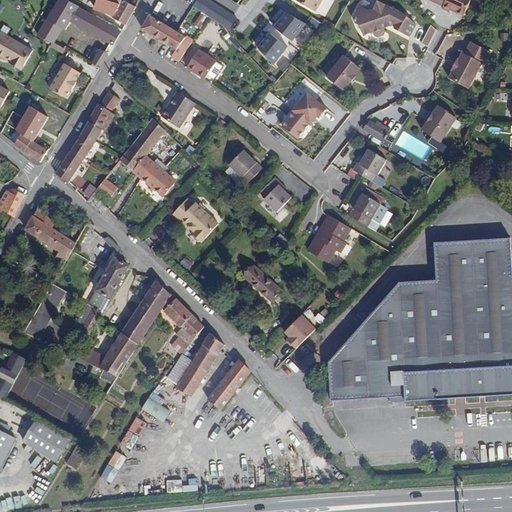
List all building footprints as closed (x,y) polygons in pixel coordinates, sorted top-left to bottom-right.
[(68,0),(59,0),(48,19),(64,28),(67,30),(71,21),(115,45),(124,30),(98,16),(96,17),(81,8),(81,7),(68,0)] [(107,0),(99,0),(97,9),(115,15),(113,19),(126,26),(127,26),(137,8),(135,7),(124,1),(121,4),(116,3),(107,0)] [(209,0),(205,0),(199,9),(208,15),(222,24),(227,16),(226,10),(209,0)] [(295,0),(315,11),(321,0),(295,0)] [(465,9),(469,0),(444,0),(444,2),(451,5),(452,3),(465,9)] [(369,11),(358,6),(353,17),(356,24),(359,26),(363,36),(373,32),(374,35),(378,37),(383,35),(384,31),(383,28),(385,27),(389,19),(394,21),(393,25),(394,29),(409,37),(415,24),(402,13),(377,1),(373,10),(369,11)] [(304,27),(284,12),(272,27),(292,42),(304,27)] [(176,31),(151,16),(149,15),(142,29),(172,50),(167,57),(171,59),(175,62),(190,40),(185,37),(176,31)] [(233,20),(228,16),(222,24),(225,29),(233,20)] [(48,19),(39,35),(53,43),(55,44),(64,28),(48,19)] [(389,19),(385,27),(393,25),(394,21),(389,19)] [(428,47),(437,30),(430,26),(421,44),(428,47)] [(23,69),(34,50),(0,30),(0,55),(7,59),(8,57),(12,60),(11,62),(23,69)] [(288,49),(270,34),(257,50),(275,65),(288,49)] [(490,52),(471,42),(465,54),(463,52),(459,60),(457,59),(452,70),(453,70),(449,78),(468,88),(481,63),(484,65),(490,52)] [(94,63),(102,67),(109,54),(101,49),(94,63)] [(183,67),(197,77),(205,66),(210,60),(194,50),(183,67)] [(345,55),(329,78),(346,89),(351,83),(352,84),(358,75),(357,74),(362,67),(345,55)] [(208,68),(213,73),(217,66),(212,62),(208,68)] [(65,63),(51,88),(67,98),(71,89),(73,90),(77,82),(76,81),(81,72),(65,63)] [(197,77),(201,79),(204,75),(208,68),(205,66),(197,77)] [(209,79),(213,73),(208,68),(204,75),(209,79)] [(11,92),(0,86),(0,109),(1,110),(11,92)] [(100,105),(98,104),(81,135),(56,173),(68,183),(94,145),(103,129),(104,126),(112,112),(119,99),(107,93),(105,97),(100,105)] [(173,107),(181,95),(179,93),(171,105),(173,107)] [(299,102),(298,104),(301,110),(315,119),(317,116),(318,118),(326,109),(307,93),(306,94),(303,94),(299,99),(299,102)] [(165,119),(184,97),(181,95),(173,107),(171,105),(162,117),(165,119)] [(196,105),(184,97),(165,119),(180,129),(196,105)] [(315,119),(301,110),(298,104),(293,111),(294,112),(282,127),(297,138),(298,138),(301,137),(304,134),(303,130),(309,124),(310,125),(315,119)] [(455,118),(437,106),(432,113),(426,122),(421,129),(439,142),(455,118)] [(18,141),(16,145),(27,153),(41,162),(49,151),(43,147),(45,144),(34,137),(32,140),(21,133),(25,125),(22,123),(27,115),(16,109),(3,132),(18,141)] [(429,111),(423,120),(426,122),(432,113),(429,111)] [(104,126),(103,129),(106,131),(116,115),(112,112),(104,126)] [(153,119),(130,147),(121,160),(134,171),(164,196),(174,184),(145,159),(152,150),(166,132),(153,119)] [(219,124),(225,128),(227,124),(222,120),(219,124)] [(382,142),(379,147),(385,151),(388,147),(389,147),(394,139),(387,134),(389,132),(369,120),(364,129),(382,142)] [(155,153),(170,135),(166,132),(152,150),(155,153)] [(359,174),(370,181),(375,174),(378,175),(387,160),(369,149),(363,157),(359,164),(357,162),(352,170),(359,174)] [(244,150),(229,165),(248,183),(263,169),(244,150)] [(279,185),(281,183),(275,177),(260,192),(265,198),(264,199),(277,212),(292,197),(285,191),(279,185)] [(118,189),(106,179),(99,187),(111,198),(118,189)] [(96,190),(91,185),(81,196),(87,201),(96,190)] [(15,217),(26,194),(14,189),(12,193),(8,191),(6,192),(1,202),(0,203),(0,210),(1,211),(3,211),(14,216),(15,217)] [(349,215),(368,227),(382,205),(363,194),(349,215)] [(187,199),(173,214),(180,220),(183,217),(191,224),(195,227),(194,228),(195,230),(194,231),(195,232),(195,236),(199,240),(202,239),(203,240),(219,223),(205,210),(205,207),(200,203),(196,202),(194,204),(187,199)] [(57,258),(65,262),(76,244),(52,228),(55,222),(37,211),(26,229),(60,252),(57,258)] [(341,239),(349,227),(329,215),(328,215),(323,225),(325,227),(317,241),(314,240),(308,251),(327,262),(335,249),(340,252),(346,242),(341,239)] [(323,225),(314,240),(317,241),(325,227),(323,225)] [(329,362),(331,400),(406,396),(406,401),(511,394),(511,265),(510,238),(434,242),(436,280),(400,282),(329,362)] [(110,298),(129,265),(127,264),(120,248),(96,290),(110,298)] [(188,269),(192,263),(185,257),(180,263),(188,269)] [(245,277),(273,302),(282,291),(255,267),(245,277)] [(138,345),(162,309),(171,295),(154,279),(145,291),(147,294),(122,333),(138,345)] [(173,345),(182,353),(204,326),(171,295),(162,309),(182,327),(177,333),(180,336),(173,345)] [(95,324),(99,317),(102,312),(94,308),(87,319),(95,324)] [(302,316),(281,335),(296,350),(317,331),(302,316)] [(81,330),(89,334),(95,324),(87,319),(81,330)] [(76,356),(117,376),(138,345),(122,333),(106,356),(83,346),(76,356)] [(191,396),(224,345),(210,333),(176,387),(191,396)] [(0,375),(1,376),(0,378),(0,395),(5,398),(27,359),(15,352),(6,367),(3,366),(0,370),(0,375)] [(221,409),(250,372),(251,371),(239,359),(208,399),(221,409)] [(161,406),(165,401),(152,392),(141,409),(163,423),(170,412),(161,406)] [(131,449),(146,423),(136,416),(120,443),(131,449)] [(37,419),(23,441),(56,461),(70,439),(37,419)] [(0,468),(16,438),(0,429),(0,468)] [(66,464),(76,469),(85,453),(75,448),(66,464)] [(112,483),(125,456),(114,450),(101,478),(112,483)] [(197,479),(166,480),(167,491),(197,491),(197,479)]
